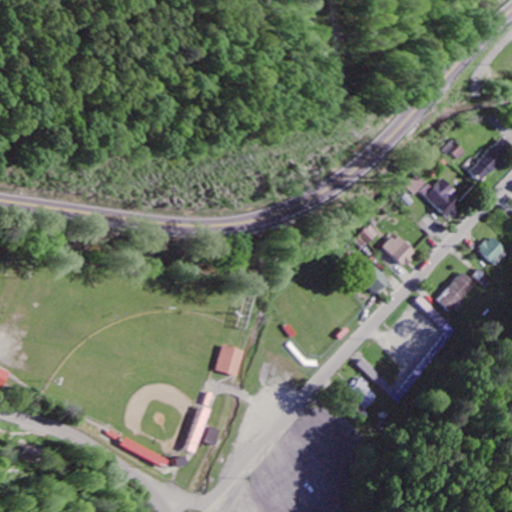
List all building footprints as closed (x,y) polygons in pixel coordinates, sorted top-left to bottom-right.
[(484,185),(509,147),(494,137),(470,176),(484,185)] [(463,154),(448,141),(441,149),(456,162),(463,154)] [(425,185),(415,176),(404,188),(413,197),(425,185)] [(427,186),(420,193),(447,219),(460,206),(449,195),(453,191),(442,181),(432,191),(427,186)] [(379,235),(368,227),(360,238),(370,246),(379,235)] [(385,249),(405,268),(418,255),(398,236),(385,249)] [(481,251),(500,268),(511,254),(493,238),(481,251)] [(380,297),(392,282),(377,269),(365,284),(380,297)] [(479,287),(466,275),(440,302),(454,314),(479,287)] [(459,329),(423,301),(389,344),(425,373),(459,329)] [(220,342),(240,347),(234,372),(213,367),(220,342)] [(382,398),(362,379),(350,392),(370,411),(382,398)] [(27,458),(56,468),(60,457),(31,447),(27,458)] [(172,462),(141,449),(138,456),(169,469),(172,462)]
